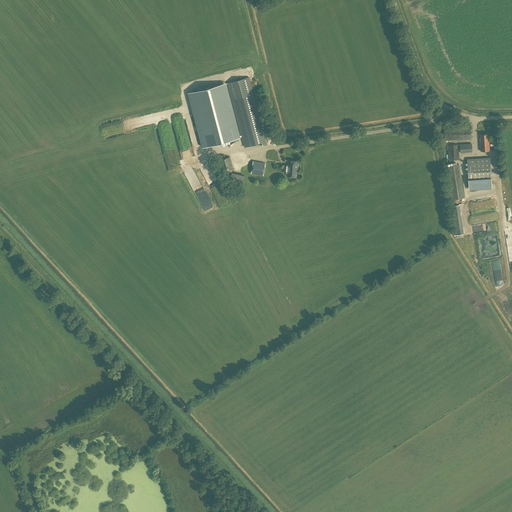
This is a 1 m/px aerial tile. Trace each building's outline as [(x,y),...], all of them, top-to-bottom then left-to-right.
[(267,144),(266,141),(249,77),(227,83),(244,147),(262,143),(263,145),(267,144)] [(240,137),(226,83),(188,93),(202,147),(240,137)] [(444,141),(471,139),(471,129),(444,130),(444,141)] [(488,141),(488,134),(480,135),(481,142),(480,142),(481,151),(489,150),(489,141),(488,141)] [(448,160),(459,159),(459,144),(448,145),(448,160)] [(460,153),(472,152),(472,144),(460,144),(460,153)] [(490,157),(467,159),(469,188),(492,186),(490,157)] [(229,170),(226,158),(219,160),(223,175),(232,173),(232,170),(229,170)] [(297,169),(298,161),(288,160),(288,165),(285,165),(284,173),(287,173),(287,176),(296,177),(297,169)] [(453,200),(464,198),(459,164),(448,166),(453,200)] [(264,169),(252,167),(251,174),(263,176),(264,169)] [(185,175),(188,179),(196,175),(194,170),(185,175)] [(454,234),(462,233),(459,204),(451,205),(454,234)] [(480,238),(482,256),(498,254),(497,237),(480,238)]
